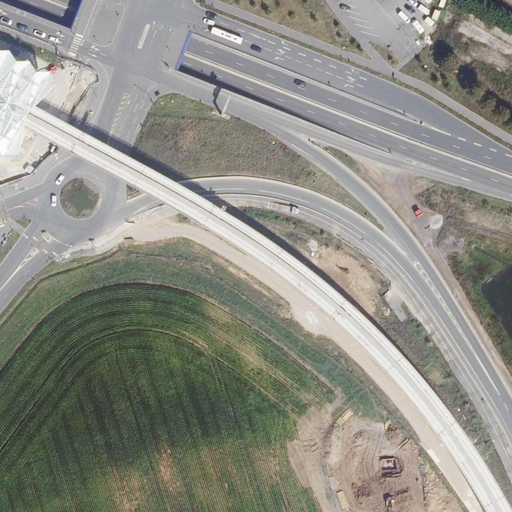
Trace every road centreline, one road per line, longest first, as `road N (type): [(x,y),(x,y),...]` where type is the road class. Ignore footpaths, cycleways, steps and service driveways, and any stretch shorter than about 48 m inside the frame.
road 1 (primary): [(23,0),(511,186)]
road 2 (trunk): [(105,218),(177,189),(218,183),(295,191),(343,212),(400,257),(511,422)]
road 3 (trunk): [(181,82),(309,148),(373,199),(425,264),(511,405)]
road 4 (primary): [(511,162),(78,0)]
road 5 (primary): [(511,158),(381,85),(175,8)]
road 6 (primary): [(181,82),(390,162),(481,187),(511,186)]
road 7 (primary): [(0,14),(121,61)]
